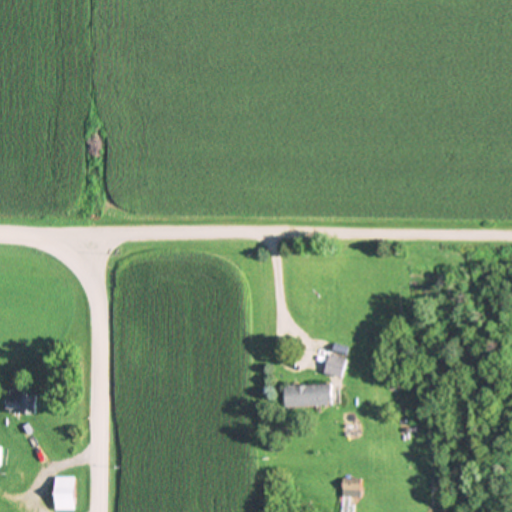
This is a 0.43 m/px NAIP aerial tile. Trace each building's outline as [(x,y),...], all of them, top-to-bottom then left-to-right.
[(344,378),(350,359),(332,353),(326,372),(344,378)] [(335,405),(334,384),(286,385),(287,407),(335,405)] [(37,392),(9,392),(8,412),(37,413),(37,392)] [(77,476),(57,476),(57,509),(77,509),(77,476)] [(363,477),(345,477),(345,489),(363,489),(363,477)]
